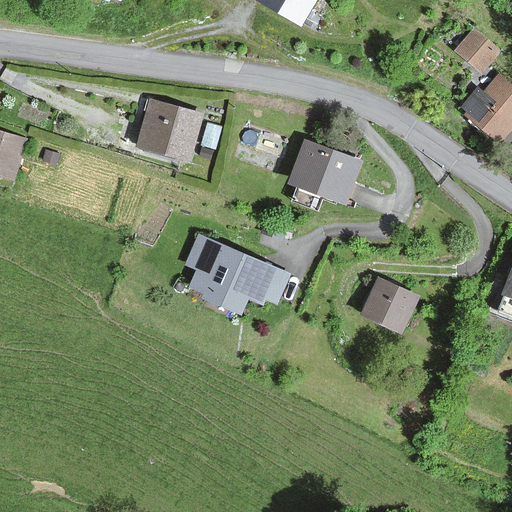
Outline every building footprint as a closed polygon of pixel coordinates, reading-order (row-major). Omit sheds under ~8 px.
[(314,0),(259,0),(301,24),(314,0)] [(499,51),(474,29),(457,50),(482,71),(499,51)] [(511,127),(511,83),(501,75),(484,95),(478,90),(462,111),(501,142),(511,127)] [(203,116),(150,101),(138,145),(190,159),(203,116)] [(24,139),(0,131),(0,172),(12,177),(24,139)] [(361,162),(306,142),(291,183),(346,203),(361,162)] [(59,155),(46,151),(44,159),(57,163),(59,155)] [(290,272),(199,234),(186,265),(197,269),(190,287),(205,293),(203,297),(241,313),(248,296),(262,302),(265,296),(277,301),(290,272)] [(501,313),(511,316),(511,273),(504,294),(507,296),(501,313)] [(419,297),(379,279),(363,313),(403,331),(419,297)]
